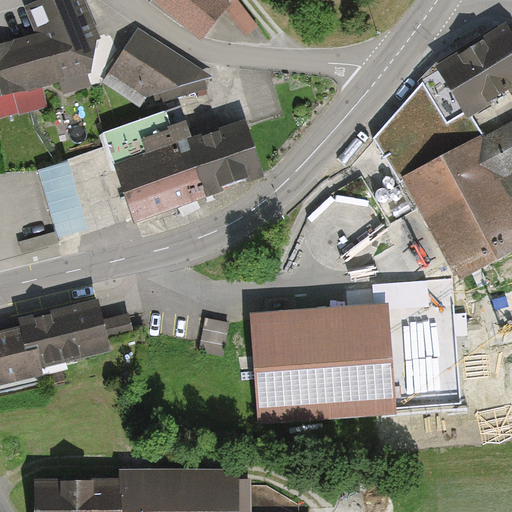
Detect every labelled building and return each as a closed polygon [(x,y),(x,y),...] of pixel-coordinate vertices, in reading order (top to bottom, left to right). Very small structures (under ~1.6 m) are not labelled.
[(86,0),(46,0),(27,5),(36,35),(0,44),(0,97),(94,71),(98,41),(86,0)] [(157,0),(202,34),(230,0),(157,0)] [(248,34),(262,24),(245,0),(235,0),(228,5),(248,34)] [(511,87),(511,40),(503,26),(439,63),(443,69),(420,83),(422,86),(374,139),(400,184),(484,140),(471,113),(511,87)] [(205,80),(139,37),(110,81),(141,102),(149,91),(154,94),(157,94),(159,101),(207,88),(205,80)] [(175,107),(102,133),(132,220),(261,175),(244,127),(189,146),(175,107)] [(511,124),(484,140),(409,180),(461,277),(511,249),(511,204),(499,180),(511,173),(511,124)] [(58,232),(90,224),(74,155),(42,163),(58,232)] [(511,282),(428,306),(449,382),(491,371),(480,333),(511,324),(511,282)] [(22,332),(0,336),(0,387),(43,377),(41,368),(115,352),(111,337),(135,332),(132,319),(110,324),(106,305),(20,324),(22,332)] [(393,307),(254,313),(259,422),(398,416),(393,307)] [(230,325),(207,320),(200,352),(223,357),(230,325)] [(124,482),(41,481),(40,511),(266,511),(242,511),(242,471),(124,469),(124,482)]
